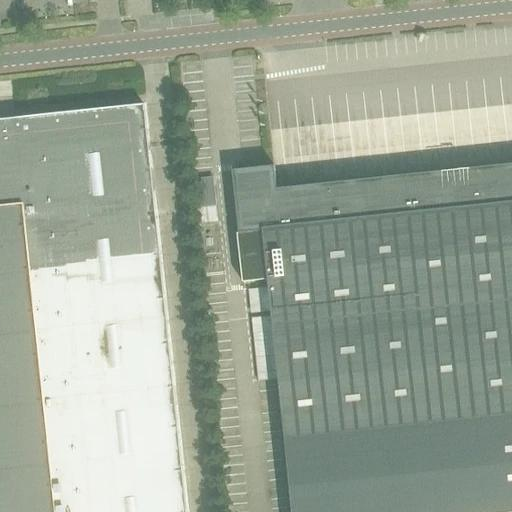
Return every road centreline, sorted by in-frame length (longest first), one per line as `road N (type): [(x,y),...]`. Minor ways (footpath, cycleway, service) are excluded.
road 1 (unclassified): [(511,6),(0,61)]
road 2 (unknown): [(225,36),(251,493)]
